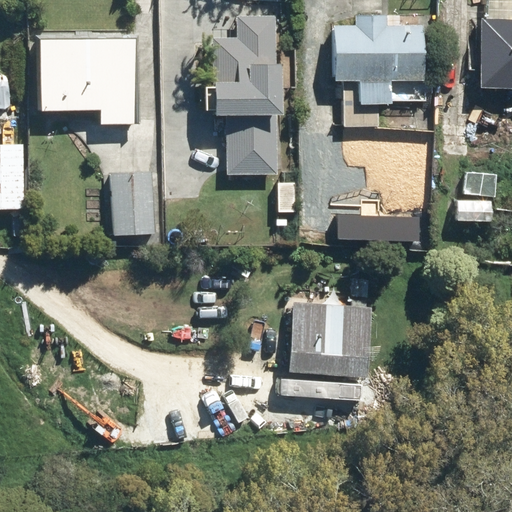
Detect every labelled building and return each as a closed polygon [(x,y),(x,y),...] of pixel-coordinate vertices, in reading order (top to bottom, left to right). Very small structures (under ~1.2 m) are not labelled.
[(385,109),(385,85),(419,84),(419,83),(418,29),(392,30),(382,30),(382,18),(350,18),(350,28),(329,29),(330,81),(330,85),(335,84),(338,84),(339,131),(345,131),(345,142),(369,142),(376,141),(376,109),(385,109)] [(204,121),(221,121),(222,178),(271,178),(270,114),(269,65),(269,19),(231,19),(231,41),(207,41),(207,43),(208,87),(203,87),(204,112),(204,121)] [(511,22),(474,21),(471,91),(511,92),(511,22)] [(132,38),(31,38),(31,113),(38,112),(94,112),(94,127),(132,127),(132,38)] [(0,148),(0,212),(16,212),(17,149),(0,148)] [(152,235),(150,174),(107,175),(109,237),(152,235)] [(282,186),(275,186),(275,215),(293,216),(293,186),(282,186)] [(453,222),(488,222),(488,203),(453,203),(453,222)] [(12,218),(12,238),(25,238),(25,218),(12,218)] [(290,305),(285,374),(362,380),(367,311),(290,305)]
